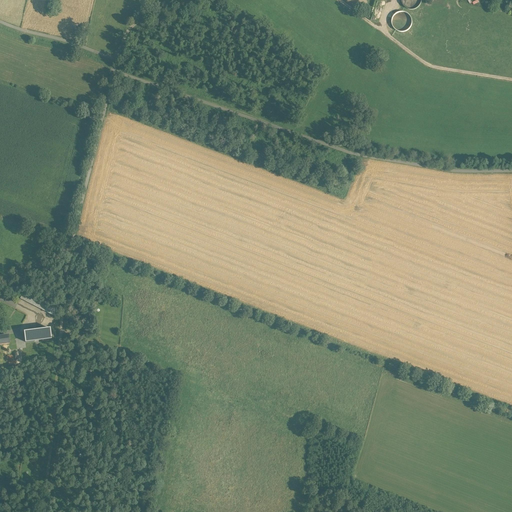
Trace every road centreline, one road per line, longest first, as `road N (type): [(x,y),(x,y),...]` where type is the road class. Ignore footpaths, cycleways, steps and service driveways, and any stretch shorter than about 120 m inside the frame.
road 1 (track): [(113,71),(356,154),(457,171),(511,170)]
road 2 (track): [(70,242),(43,511)]
road 3 (track): [(511,79),(428,65),(338,0)]
road 4 (track): [(70,242),(113,71)]
road 5 (track): [(116,58),(0,22)]
